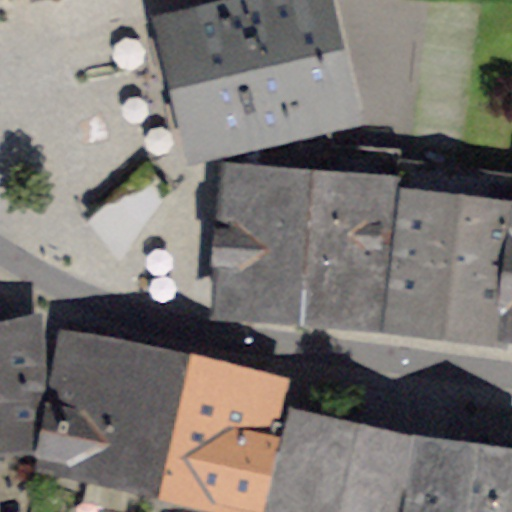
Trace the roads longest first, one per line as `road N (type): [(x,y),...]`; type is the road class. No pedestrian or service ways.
road 1 (residential): [(0,251),(118,319),(511,372)]
road 2 (unknown): [(452,0),(403,75),(353,105),(176,121),(161,199),(155,324)]
